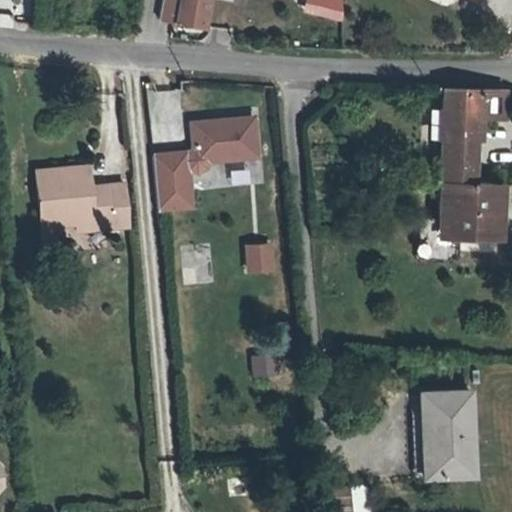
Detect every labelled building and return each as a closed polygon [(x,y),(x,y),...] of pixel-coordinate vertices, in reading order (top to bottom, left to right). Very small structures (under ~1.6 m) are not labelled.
[(206,28),(211,0),(170,0),(166,20),(206,28)] [(307,0),(305,12),(344,21),(343,0),(307,0)] [(440,98),(435,236),(498,237),(500,183),(475,182),(477,118),(503,119),(504,94),(440,91),(440,98)] [(252,121),(190,127),(191,153),(184,159),(185,168),(191,173),(200,172),(204,165),(256,160),(252,121)] [(185,168),(184,159),(152,162),(157,215),(190,212),(186,174),(191,173),(185,168)] [(34,171),(38,211),(55,211),(56,223),(75,222),(75,227),(124,222),(120,180),(105,181),(104,187),(89,188),(88,165),(34,171)] [(55,211),(38,211),(41,240),(57,238),(56,223),(55,211)] [(244,244),(246,273),(275,272),(273,243),(244,244)] [(272,373),(272,359),(254,360),(255,374),(272,373)] [(420,400),(421,422),(423,484),(472,482),(470,400),(420,400)] [(413,484),(423,484),(421,422),(411,422),(413,484)] [(0,466),(0,486),(6,492),(9,489),(7,473),(0,466)] [(374,511),(371,483),(345,486),(347,511),(374,511)]
